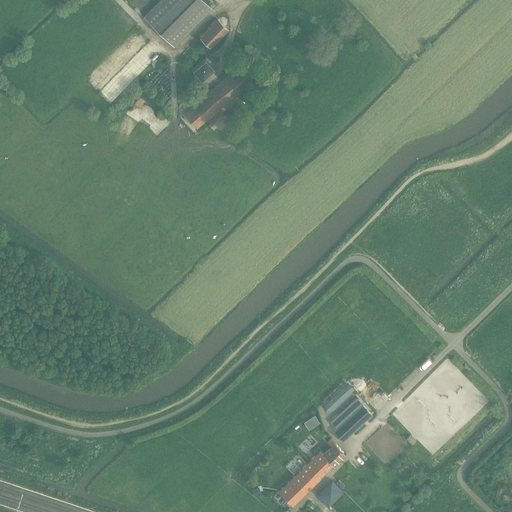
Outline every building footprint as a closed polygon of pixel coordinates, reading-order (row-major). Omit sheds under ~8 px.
[(174,47),(208,12),(212,8),(203,0),(161,0),(144,17),(174,47)] [(210,48),(228,30),(218,19),(200,37),(210,48)] [(216,70),(204,57),(191,68),(203,81),(216,70)] [(230,99),(238,93),(238,94),(240,92),(239,91),(255,78),(243,63),(207,94),(203,89),(195,96),(199,100),(184,113),(197,128),(206,120),(213,128),(227,116),(220,108),(223,105),(226,110),(234,103),(230,99)] [(325,404),(330,410),(344,398),(339,393),(325,404)] [(334,431),(342,440),(371,414),(357,398),(331,422),(337,429),(334,431)] [(306,420),(310,427),(321,422),(317,414),(306,420)] [(320,451),(279,491),(293,505),(326,472),(329,472),(333,468),(333,465),(345,453),(331,439),(327,443),(331,447),(324,454),(320,451)] [(334,479),(318,493),(329,506),(345,492),(334,479)]
